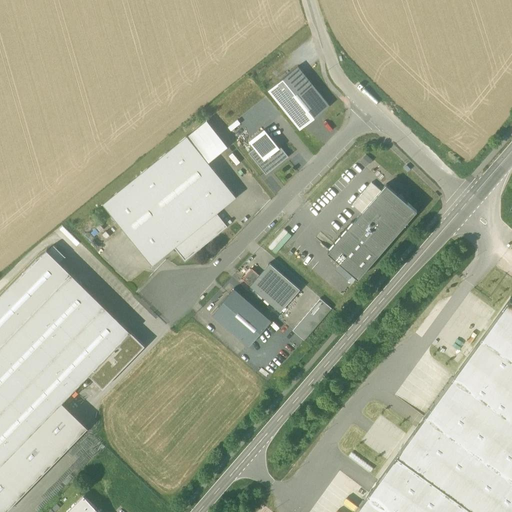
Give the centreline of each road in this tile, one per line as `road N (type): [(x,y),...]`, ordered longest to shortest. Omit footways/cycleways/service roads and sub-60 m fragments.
road 1 (tertiary): [(198,511),(465,204)]
road 2 (unclassified): [(375,116),(176,311)]
road 3 (unclassified): [(375,116),(335,73),(308,0)]
road 4 (unclassified): [(465,204),(375,116)]
